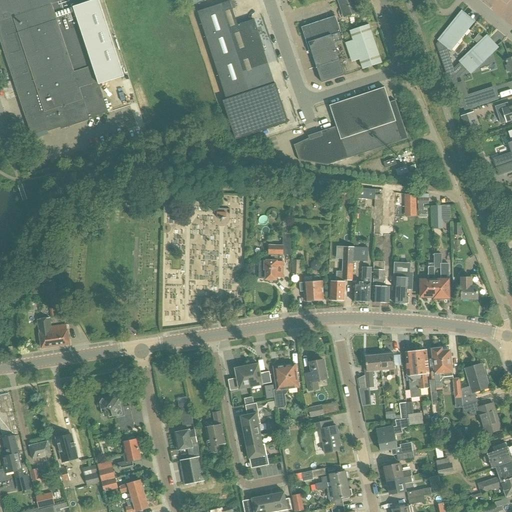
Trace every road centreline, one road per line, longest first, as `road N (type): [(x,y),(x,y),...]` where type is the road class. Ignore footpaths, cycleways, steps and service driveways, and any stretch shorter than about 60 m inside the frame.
road 1 (residential): [(507,335),(411,66)]
road 2 (residential): [(210,336),(244,489),(286,481)]
road 3 (residential): [(372,511),(336,319)]
road 4 (tertiary): [(507,335),(336,319)]
road 5 (residential): [(176,511),(138,347)]
road 6 (tertiary): [(138,347),(0,369)]
road 7 (tertiary): [(336,319),(210,336)]
